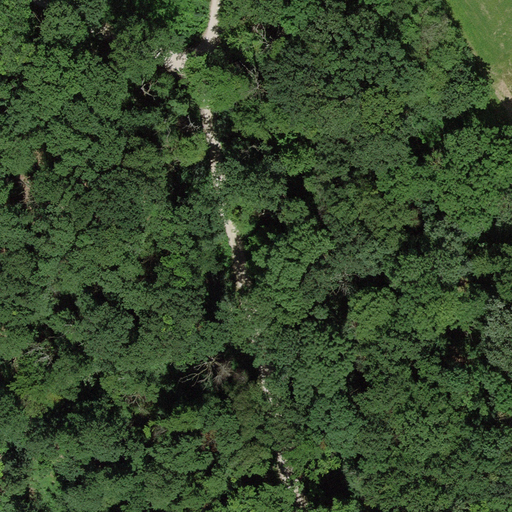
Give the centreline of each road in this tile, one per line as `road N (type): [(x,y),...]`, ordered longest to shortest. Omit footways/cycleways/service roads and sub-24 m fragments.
road 1 (track): [(203,64),(304,511)]
road 2 (track): [(217,0),(203,64),(169,64),(51,0)]
road 3 (track): [(440,0),(511,121)]
